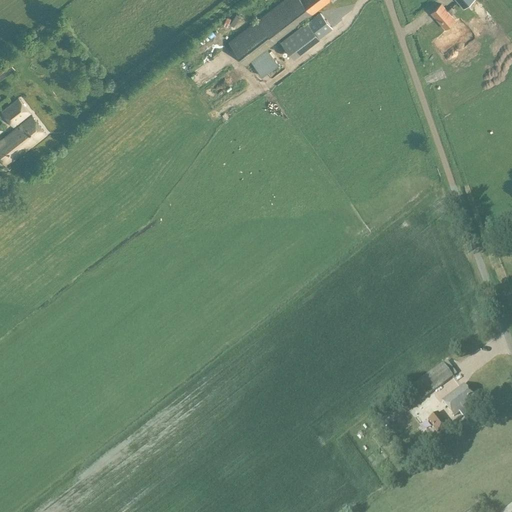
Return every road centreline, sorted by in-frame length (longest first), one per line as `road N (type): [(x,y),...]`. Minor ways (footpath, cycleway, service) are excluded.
road 1 (unclassified): [(511,339),(388,0)]
road 2 (track): [(0,180),(235,0)]
